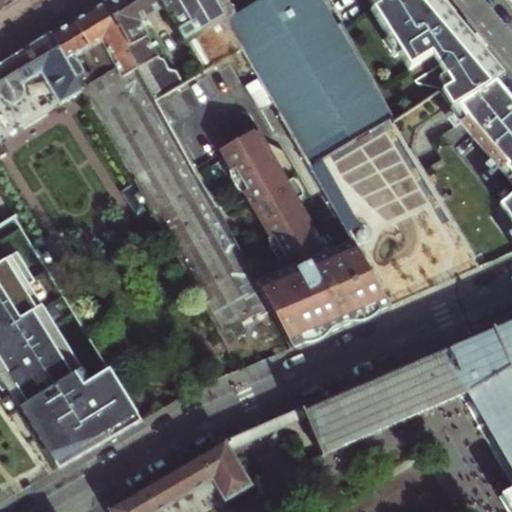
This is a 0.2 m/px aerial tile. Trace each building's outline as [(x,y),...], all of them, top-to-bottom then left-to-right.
[(0,0),(0,15),(19,3),(17,0),(0,0)] [(109,0),(103,4),(155,100),(185,82),(178,71),(170,70),(166,62),(159,59),(138,22),(164,7),(159,0),(109,0)] [(159,0),(164,7),(185,41),(188,39),(223,18),(225,21),(234,15),(225,0),(159,0)] [(327,0),(262,0),(234,15),(225,21),(241,48),(310,168),(311,167),(392,121),(394,120),(341,25),(335,13),(327,0)] [(383,0),(377,4),(369,8),(426,105),(442,95),(434,81),(417,52),(432,43),(442,37),(464,25),(443,1),(442,0),(383,0)] [(74,22),(92,53),(105,45),(119,69),(98,81),(82,90),(135,184),(148,207),(164,236),(220,336),(270,309),(258,287),(155,100),(103,4),(90,12),(74,22)] [(223,18),(188,39),(206,69),(241,48),(225,21),(223,18)] [(64,28),(52,36),(82,90),(98,81),(95,76),(90,79),(86,72),(83,71),(78,62),(84,59),(92,71),(100,67),(92,53),(74,22),(64,28)] [(511,83),(506,75),(464,25),(442,37),(432,43),(417,52),(434,81),(442,95),(452,110),(457,115),(451,120),(458,129),(464,125),(495,162),(490,166),(496,174),(501,170),(511,182),(511,202),(506,208),(511,214),(511,215),(511,230),(508,232),(511,242),(511,83)] [(0,95),(2,94),(4,98),(9,99),(22,91),(22,87),(20,83),(40,70),(60,103),(82,90),(52,36),(0,67),(0,95)] [(361,321),(391,308),(384,296),(354,244),(335,254),(323,245),(259,133),(218,157),(278,261),(274,263),(271,277),(272,280),(258,287),(270,309),(293,350),(361,321)] [(136,214),(148,207),(135,184),(124,191),(136,214)] [(0,399),(51,477),(113,441),(142,424),(117,381),(91,397),(6,268),(0,272),(0,399)] [(511,511),(511,319),(465,340),(367,382),(301,411),(322,458),(466,396),(511,473),(511,492),(505,496),(511,508),(511,511)] [(225,444),(109,511),(159,511),(216,479),(226,495),(248,483),(225,444)]
